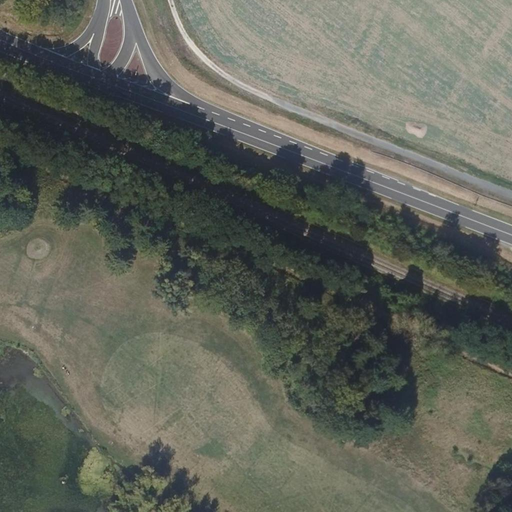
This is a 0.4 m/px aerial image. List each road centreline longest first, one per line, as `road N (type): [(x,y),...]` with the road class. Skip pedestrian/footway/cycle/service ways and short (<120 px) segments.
road 1 (track): [(511,196),(241,84),(191,47),(166,0)]
road 2 (secondary): [(208,118),(511,234)]
road 3 (primary): [(208,118),(164,81),(133,17)]
